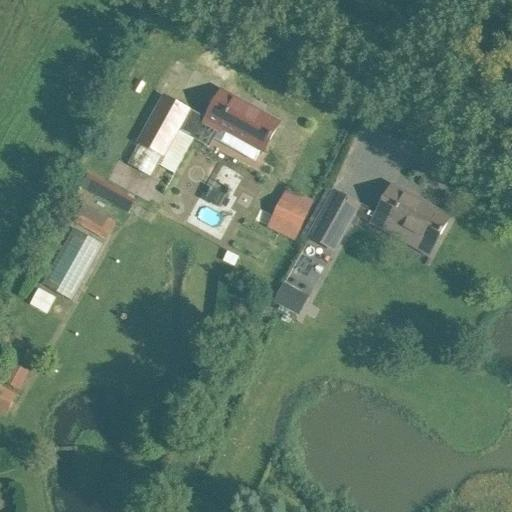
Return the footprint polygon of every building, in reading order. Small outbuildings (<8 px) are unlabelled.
[(223,91),(205,124),(219,132),(221,128),(264,152),(280,123),(223,91)] [(140,144),(162,157),(163,157),(189,110),(168,98),(164,97),(138,143),(140,144)] [(86,189),(128,213),(136,200),(93,176),(86,189)] [(211,183),(204,198),(219,204),(225,189),(211,183)] [(393,186),(375,219),(390,227),(392,223),(434,247),(450,218),(393,186)] [(273,215),(267,227),(293,240),(299,227),(312,201),(286,189),(273,215)] [(310,237),(334,251),(360,206),(335,192),(310,237)] [(84,204),(78,214),(110,232),(116,222),(84,204)] [(73,230),(43,287),(69,300),(71,301),(101,244),(99,243),(73,230)] [(228,252),(223,262),(235,267),(239,258),(228,252)] [(285,283),(274,302),(299,316),(310,297),(285,283)] [(40,290),(31,306),(44,312),(53,297),(40,290)] [(0,340),(0,349),(12,357),(22,339),(6,330),(0,340)] [(6,384),(19,391),(28,375),(14,368),(6,384)] [(0,411),(6,415),(17,395),(0,386),(0,411)]
